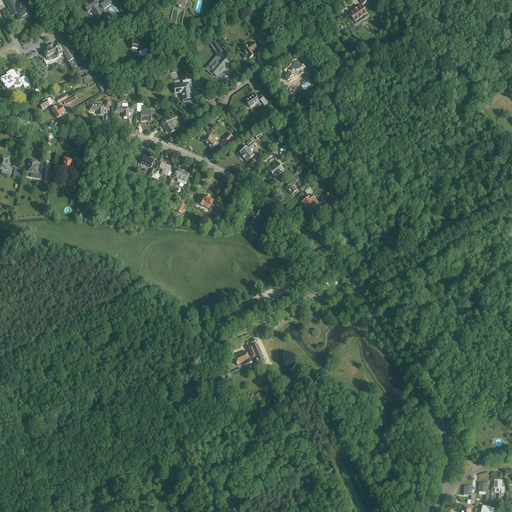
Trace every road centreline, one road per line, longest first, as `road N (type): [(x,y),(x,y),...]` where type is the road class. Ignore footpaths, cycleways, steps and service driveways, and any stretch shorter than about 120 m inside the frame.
road 1 (residential): [(444,433),(343,272),(259,194),(150,140),(0,118)]
road 2 (residential): [(281,9),(299,42),(230,93)]
